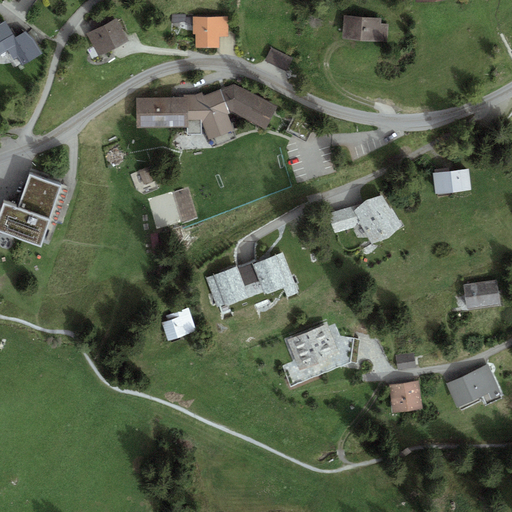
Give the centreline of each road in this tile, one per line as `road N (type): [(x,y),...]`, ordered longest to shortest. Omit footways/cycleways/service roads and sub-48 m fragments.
road 1 (residential): [(0,158),(57,135),(143,76),(185,63),(241,65),(313,102),(388,119),(450,115),(511,88)]
road 2 (residential): [(511,341),(453,366),(365,378)]
